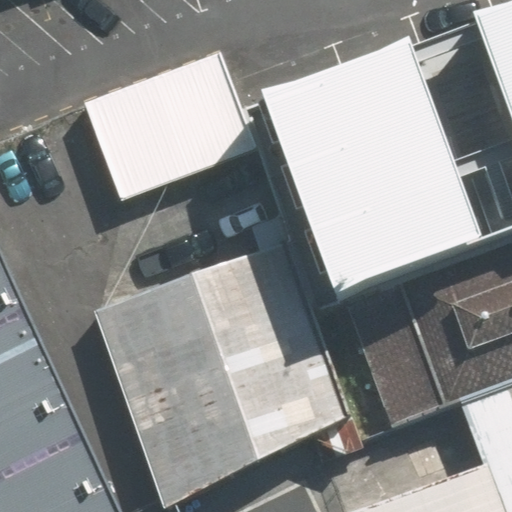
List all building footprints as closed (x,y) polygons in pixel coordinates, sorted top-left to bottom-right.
[(511,222),(511,2),(270,91),(342,285),(511,222)] [(224,54),(89,103),(124,200),(260,150),(224,54)] [(511,378),(511,222),(342,285),(393,422),(463,396),(511,378)] [(291,242),(97,315),(163,505),(352,415),(291,242)] [(113,511),(0,272),(0,511),(113,511)] [(511,511),(511,378),(463,396),(487,459),(507,511),(511,511)] [(507,511),(487,459),(346,511),(507,511)]
